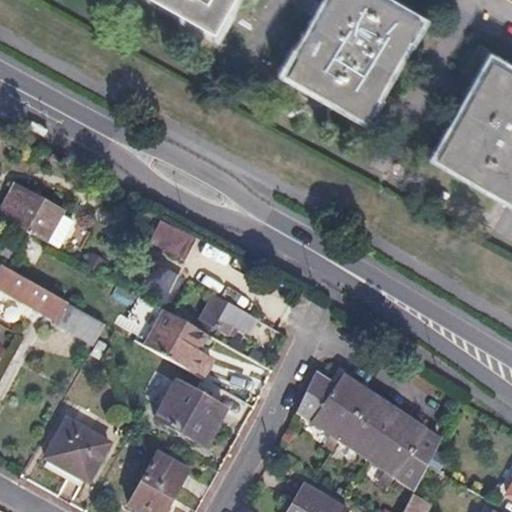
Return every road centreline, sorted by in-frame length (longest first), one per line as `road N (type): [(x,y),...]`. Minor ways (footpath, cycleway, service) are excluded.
road 1 (secondary): [(511,379),(345,270),(0,80)]
road 2 (residential): [(215,511),(326,304)]
road 3 (residential): [(471,3),(386,170)]
